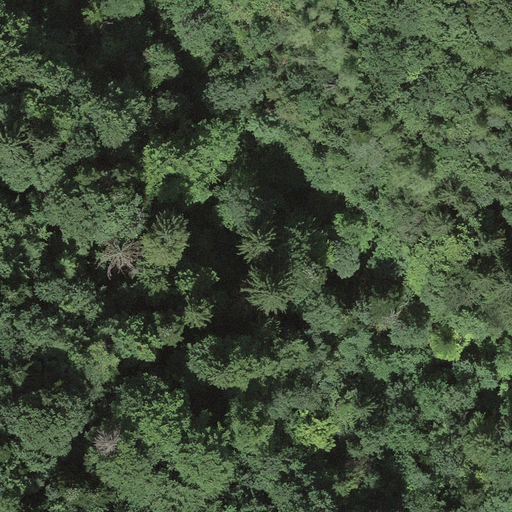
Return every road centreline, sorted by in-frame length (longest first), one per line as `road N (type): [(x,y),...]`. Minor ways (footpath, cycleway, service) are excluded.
road 1 (track): [(0,205),(154,357),(273,511)]
road 2 (track): [(511,228),(467,176),(348,0)]
